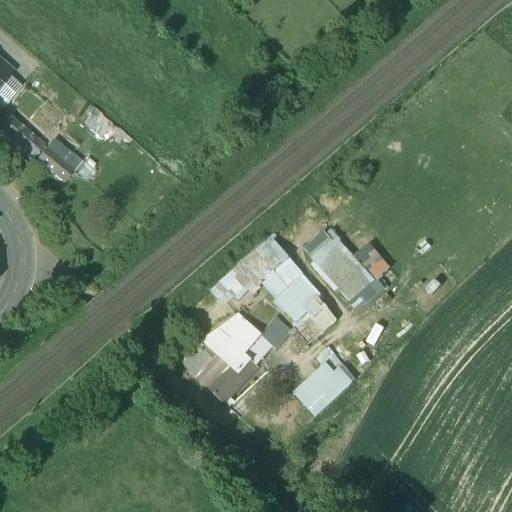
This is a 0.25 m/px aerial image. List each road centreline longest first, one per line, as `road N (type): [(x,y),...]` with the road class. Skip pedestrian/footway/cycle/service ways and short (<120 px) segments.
road 1 (residential): [(288,474),(144,349)]
road 2 (residential): [(33,261),(52,263),(144,349)]
